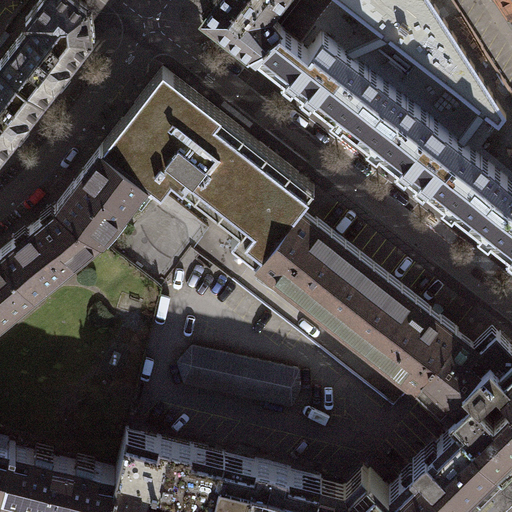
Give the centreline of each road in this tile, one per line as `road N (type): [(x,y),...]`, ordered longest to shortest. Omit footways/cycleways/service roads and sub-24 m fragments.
road 1 (residential): [(511,309),(151,25)]
road 2 (residential): [(0,207),(44,170),(151,25)]
